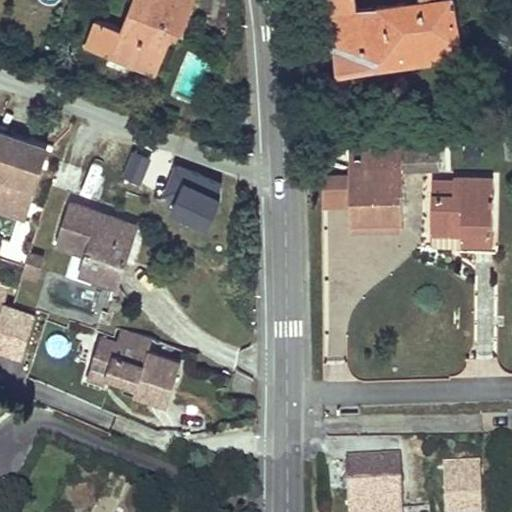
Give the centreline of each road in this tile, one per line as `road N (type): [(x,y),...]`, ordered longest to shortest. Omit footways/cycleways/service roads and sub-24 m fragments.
road 1 (tertiary): [(290,511),(282,185)]
road 2 (residential): [(282,185),(0,78)]
road 3 (tertiary): [(282,185),(272,0)]
